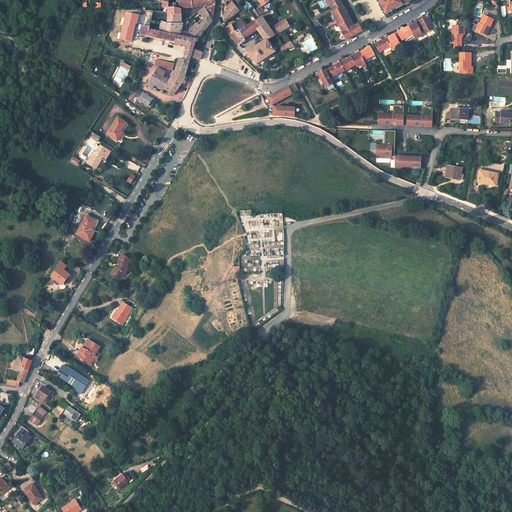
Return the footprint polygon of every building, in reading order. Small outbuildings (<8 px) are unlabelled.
[(176,0),(178,3),(181,6),(185,8),(189,8),(193,8),(191,0),(176,0)] [(237,7),(241,0),(233,0),(233,2),(228,8),(224,16),(223,18),(223,20),(225,24),(241,12),(237,7)] [(328,0),(334,10),(343,6),(339,0),(328,0)] [(376,0),(378,2),(385,15),(408,3),(409,4),(413,2),(412,0),(376,0)] [(212,3),(205,8),(213,20),(215,5),(212,3)] [(337,22),(348,16),(344,7),(343,6),(334,10),(331,11),(337,22)] [(244,39),(257,30),(265,41),(247,53),(258,64),(261,60),(275,52),(267,41),(291,27),(286,20),(271,29),(263,18),(266,16),(266,17),(277,12),(275,8),(273,10),(265,13),(259,16),(257,13),(253,7),(248,11),(249,12),(252,15),(256,21),(246,27),(239,30),(244,39)] [(203,53),(194,50),(195,43),(197,43),(198,41),(213,21),(213,20),(205,8),(191,17),(193,20),(199,16),(200,18),(202,17),(205,19),(199,27),(196,25),(192,29),(190,33),(182,31),(183,24),(181,23),(167,24),(167,15),(167,13),(162,12),(152,11),(150,22),(160,24),(160,32),(150,30),(150,28),(142,26),(140,36),(160,40),(160,42),(173,45),(173,43),(189,47),(186,56),(191,58),(198,60),(200,60),(203,53)] [(424,30),(425,33),(433,29),(425,15),(421,17),(422,19),(419,21),(424,30)] [(342,32),(353,26),(348,16),(337,22),(342,32)] [(493,21),(483,16),(479,24),(480,25),(477,33),(485,37),(493,21)] [(242,20),(226,28),(226,30),(228,32),(230,35),(239,30),(246,27),(242,20)] [(413,35),(415,39),(422,35),(420,32),(424,30),(419,21),(408,26),(413,35)] [(353,26),(342,32),(345,39),(361,31),(359,27),(358,24),(353,26)] [(402,40),(413,35),(408,26),(397,32),(401,39),(402,40)] [(463,27),(452,27),(451,44),(453,44),(453,49),(461,49),(461,38),(461,36),(463,36),(463,27)] [(239,30),(230,35),(236,43),(239,46),(245,42),(244,39),(239,30)] [(397,32),(385,39),(390,47),(392,51),(396,48),(395,46),(399,44),(398,42),(397,41),(401,39),(397,32)] [(379,52),(390,47),(385,39),(374,44),(379,52)] [(363,60),(374,55),(370,47),(359,53),(363,60)] [(148,52),(141,50),(138,59),(145,61),(148,52)] [(351,57),(355,65),(356,67),(361,65),(362,67),(366,65),(363,60),(359,53),(351,57)] [(470,54),(459,54),(459,73),(470,73),(470,68),(470,54)] [(344,71),(355,65),(351,57),(340,63),(344,71)] [(186,76),(190,62),(184,60),(179,59),(177,66),(156,61),(155,65),(152,64),(151,66),(176,72),(186,76)] [(333,77),(344,71),(340,63),(325,71),(329,77),(332,75),(333,77)] [(174,76),(170,81),(163,77),(165,73),(158,68),(146,87),(148,88),(149,87),(153,89),(156,84),(165,89),(174,95),(183,83),(184,84),(185,83),(185,82),(185,81),(184,80),(186,76),(176,72),(174,76)] [(318,72),(325,86),(332,83),(329,77),(325,71),(322,72),(321,70),(318,72)] [(292,94),(288,87),(280,91),(268,97),(272,105),(272,104),(292,94)] [(132,96),(138,100),(141,95),(135,91),(132,96)] [(141,95),(138,100),(148,107),(153,99),(143,93),(141,95)] [(272,105),(268,97),(264,100),(268,108),(272,115),(273,115),(274,107),(272,104),(272,105)] [(404,106),(394,106),(393,115),(379,114),(378,124),(393,125),(394,122),(396,122),(396,125),(403,125),(404,106)] [(274,107),(273,115),(282,115),(294,116),(295,108),(274,107)] [(422,116),(408,115),(407,126),(422,126),(422,123),(425,123),(425,127),(432,127),(433,107),(422,107),(422,116)] [(452,109),(451,119),(468,120),(468,110),(452,109)] [(510,114),(500,114),(500,123),(511,123),(511,115),(509,115),(510,114)] [(126,120),(122,118),(110,134),(121,141),(126,135),(124,134),(128,128),(123,125),(126,120)] [(393,131),(385,131),(385,135),(385,145),(377,145),(376,155),(392,156),(392,151),(396,151),(396,138),(392,138),(393,131)] [(95,133),(92,137),(99,142),(102,137),(95,133)] [(98,168),(105,156),(107,157),(110,159),(115,151),(102,144),(98,152),(96,151),(89,163),(98,168)] [(101,170),(107,157),(105,156),(98,168),(101,170)] [(422,157),(397,156),(396,167),(422,168),(422,157)] [(74,157),(71,162),(78,166),(81,161),(74,157)] [(461,169),(447,166),(445,176),(459,179),(461,169)] [(497,174),(479,170),(477,179),(482,180),(482,183),(495,186),(497,174)] [(132,184),(136,176),(132,174),(128,181),(132,184)] [(99,223),(88,217),(78,235),(91,243),(97,233),(94,231),(99,223)] [(130,261),(121,255),(116,263),(119,265),(113,275),(122,280),(128,269),(126,268),(130,261)] [(500,263),(506,271),(511,266),(506,259),(500,263)] [(67,268),(60,262),(54,271),(56,273),(52,278),(54,280),(59,284),(61,286),(66,281),(67,282),(71,278),(64,273),(67,268)] [(133,308),(121,301),(117,306),(119,308),(109,325),(117,330),(127,313),(129,314),(133,308)] [(97,346),(89,341),(84,348),(82,347),(79,352),(80,352),(77,357),(89,364),(92,359),(90,358),(97,346)] [(29,371),(32,362),(19,355),(14,367),(21,370),(22,368),(29,371)] [(75,392),(80,395),(90,381),(67,365),(66,367),(62,365),(58,371),(63,374),(60,378),(77,390),(75,392)] [(29,371),(22,368),(21,370),(16,382),(24,384),(29,371)] [(51,392),(44,386),(36,397),(43,402),(51,392)] [(51,408),(46,404),(43,408),(49,412),(51,408)] [(81,414),(69,406),(64,414),(75,422),(81,414)] [(64,411),(57,407),(53,413),(59,418),(64,411)] [(40,408),(30,421),(38,427),(47,413),(40,408)] [(29,432),(23,427),(19,433),(21,434),(15,443),(23,449),(32,438),(27,434),(29,432)] [(12,468),(8,462),(4,465),(7,471),(12,468)] [(130,482),(124,476),(116,483),(121,490),(130,482)] [(2,478),(0,480),(0,496),(10,489),(2,478)] [(43,499),(33,485),(25,490),(35,504),(43,499)] [(75,511),(81,508),(76,500),(63,508),(65,511),(75,511)]
